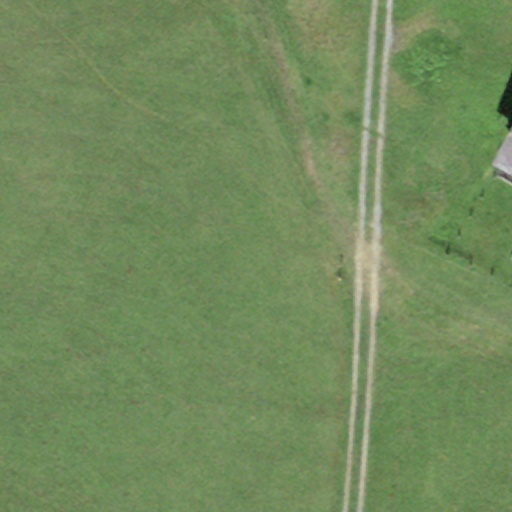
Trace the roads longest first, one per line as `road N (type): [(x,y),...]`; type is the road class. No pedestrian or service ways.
road 1 (track): [(372,259),(390,0)]
road 2 (track): [(356,511),(372,259)]
road 3 (track): [(511,345),(483,335),(372,259)]
